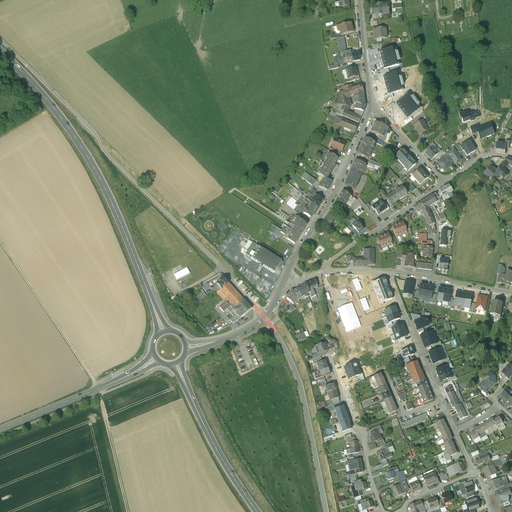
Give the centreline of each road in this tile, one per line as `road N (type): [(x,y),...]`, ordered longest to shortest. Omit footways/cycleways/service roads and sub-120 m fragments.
road 1 (track): [(129,511),(93,379),(0,239)]
road 2 (secondary): [(163,330),(108,197),(52,106)]
road 3 (residential): [(326,511),(297,375),(263,316)]
road 4 (residential): [(283,280),(338,182),(370,97)]
road 5 (tertiary): [(0,429),(154,357)]
road 6 (residential): [(383,511),(363,431),(353,426),(328,354)]
road 7 (secondary): [(256,511),(175,363)]
road 8 (residential): [(325,271),(442,181)]
road 9 (residential): [(386,272),(440,399)]
road 10 (residential): [(386,272),(511,293)]
